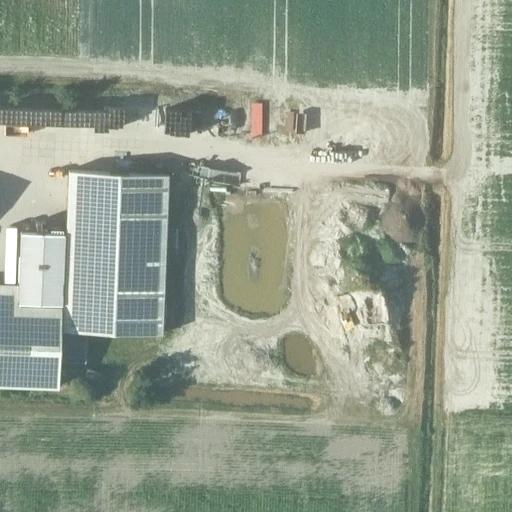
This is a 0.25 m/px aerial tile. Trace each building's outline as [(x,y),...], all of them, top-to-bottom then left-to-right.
[(15,126),(51,127),(51,105),(15,104),(15,126)] [(130,129),(175,128),(175,139),(198,139),(197,104),(129,105),(130,129)] [(197,162),(194,172),(226,180),(228,171),(197,162)] [(168,173),(109,171),(68,170),(66,232),(20,231),(18,305),(0,304),(0,385),(58,388),(59,363),(85,364),(87,333),(163,336),(165,254),(175,254),(176,229),(166,228),(168,173)] [(237,173),(237,183),(257,182),(256,172),(237,173)] [(326,204),(358,205),(359,187),(326,186),(326,204)]
